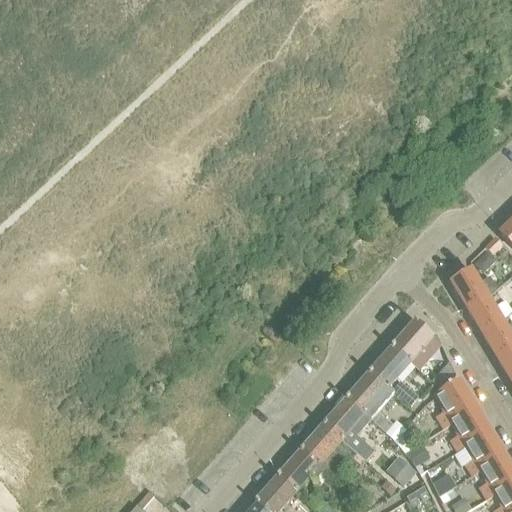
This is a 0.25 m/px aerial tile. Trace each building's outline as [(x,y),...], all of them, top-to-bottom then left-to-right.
[(511,251),(511,224),(498,237),(511,251)] [(492,258),(501,249),(494,242),(485,251),(487,254),(492,258)] [(487,254),(473,268),(482,277),(496,263),(492,258),(487,254)] [(450,286),(466,312),(487,299),(479,286),(471,273),(450,286)] [(494,311),(487,299),(466,312),(481,337),(502,324),(501,323),(508,319),(511,315),(505,304),(494,311)] [(414,324),(392,350),(410,366),(418,373),(441,348),(414,324)] [(481,337),(496,362),(511,351),(511,340),(502,324),(481,337)] [(392,350),(369,376),(387,392),(410,366),(392,350)] [(511,351),(496,362),(511,387),(511,385),(511,351)] [(448,365),(431,385),(436,390),(454,378),(448,365)] [(393,397),(387,392),(369,376),(346,402),(370,423),(384,436),(392,427),(377,415),(393,397)] [(429,407),(444,432),(451,428),(448,424),(474,408),(459,384),(433,399),(435,401),(429,407)] [(408,410),(415,401),(404,391),(396,400),(408,410)] [(355,441),(370,423),(346,402),(324,427),(365,464),(372,456),(355,441)] [(457,455),(465,450),(463,447),(488,432),(474,408),(448,424),(451,428),(444,432),(443,432),(457,455)] [(392,427),(384,436),(394,445),(401,438),(405,433),(395,424),(392,427)] [(355,476),(365,464),(324,427),(300,453),(318,469),(331,455),(355,476)] [(472,480),(480,475),(477,471),(502,456),(488,432),(463,447),(465,450),(472,463),(465,467),(472,480)] [(420,447),(410,453),(419,467),(429,460),(420,447)] [(325,475),(318,469),(300,453),(277,479),(295,495),(307,481),(314,487),(325,475)] [(479,491),(483,499),(511,482),(511,471),(502,456),(477,471),(480,475),(487,487),(479,491)] [(398,460),(385,474),(403,490),(416,475),(398,460)] [(449,477),(432,487),(437,499),(438,501),(452,492),(456,490),(449,477)] [(256,508),(260,511),(280,511),(295,495),(277,479),(254,506),(256,508)] [(511,511),(511,482),(483,499),(486,503),(491,511),(511,511)] [(384,485),(380,490),(390,499),(395,493),(384,485)] [(422,488),(404,499),(410,508),(427,498),(422,488)] [(362,490),(354,499),(368,511),(376,502),(362,490)] [(149,494),(137,507),(143,511),(155,498),(149,494)] [(470,511),(463,501),(450,508),(452,511),(470,511)] [(334,511),(325,503),(317,511),(334,511)]
